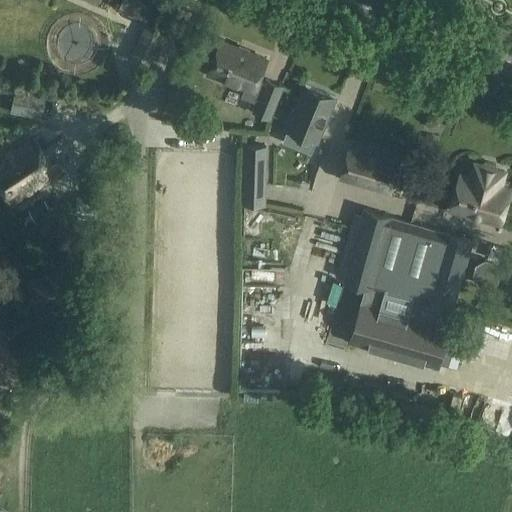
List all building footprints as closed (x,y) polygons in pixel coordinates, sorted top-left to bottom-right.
[(123,0),(118,10),(145,23),(152,9),(134,0),(123,0)] [(165,33),(146,24),(130,59),(149,68),(165,33)] [(222,42),(209,73),(246,88),(243,96),(258,102),(254,111),(271,118),(283,86),(267,79),(264,85),(257,82),(266,60),(222,42)] [(336,97),(306,85),(288,129),(318,141),(336,97)] [(46,97),(15,90),(10,113),(42,119),(46,97)] [(344,102),(335,133),(350,138),(359,107),(344,102)] [(0,185),(13,205),(59,174),(34,138),(0,160),(0,185)] [(167,148),(185,149),(185,138),(168,138),(167,148)] [(308,161),(313,151),(292,141),(287,151),(308,161)] [(246,146),(245,204),(265,204),(266,147),(246,146)] [(342,177),(390,191),(399,160),(351,146),(342,177)] [(505,172),(498,170),(497,166),(486,162),(482,166),(475,164),(471,178),(462,175),(452,209),(500,223),(510,189),(501,187),(505,172)] [(54,212),(45,199),(28,210),(37,223),(54,212)] [(392,216),(365,208),(345,279),(366,285),(349,340),(436,365),(452,309),(473,241),(446,233),(445,233),(392,217),(392,216)] [(498,282),(500,271),(496,262),(485,259),(476,264),(473,275),(477,284),(489,287),(498,282)] [(73,268),(26,281),(35,311),(81,298),(73,268)] [(98,315),(95,315),(80,317),(84,345),(102,343),(98,315)] [(0,324),(0,372),(17,362),(0,334),(4,332),(0,324)]
